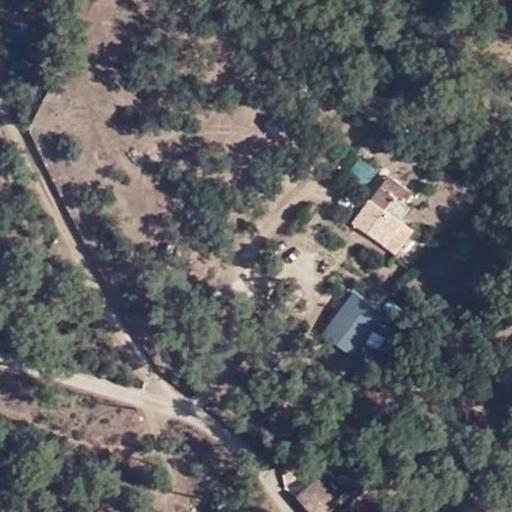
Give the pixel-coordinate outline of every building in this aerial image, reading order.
[(367,182),(378,166),(363,156),(352,172),(367,182)] [(404,180),(396,190),(411,203),(419,192),(404,180)] [(396,190),(385,203),(402,216),(411,203),(396,190)] [(402,216),(385,203),(373,193),(356,212),(386,236),(402,216)] [(352,357),(382,310),(349,290),(320,338),(352,357)] [(300,498),(315,511),(322,511),(329,503),(309,488),(300,498)]
